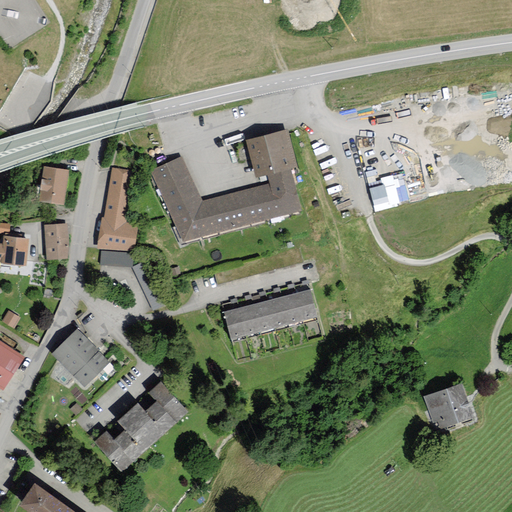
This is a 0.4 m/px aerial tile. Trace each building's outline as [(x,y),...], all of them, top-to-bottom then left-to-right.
[(289,129),(249,138),(256,171),(296,162),(289,129)] [(183,156),(152,168),(184,237),(303,209),(293,167),(269,172),(272,184),(202,200),(183,156)] [(41,199),(63,202),(67,172),(45,169),(41,199)] [(102,220),(99,246),(133,250),(136,225),(125,224),(132,171),(112,169),(106,220),(102,220)] [(0,221),(0,230),(8,232),(10,223),(0,221)] [(45,226),(48,259),(67,257),(65,225),(45,226)] [(0,260),(25,263),(27,239),(5,237),(4,245),(0,244),(0,260)] [(100,263),(132,265),(133,251),(101,249),(100,263)] [(133,264),(152,309),(163,305),(144,260),(133,264)] [(226,312),(233,336),(318,314),(311,289),(226,312)] [(3,320),(14,326),(20,315),(9,309),(3,320)] [(55,355),(85,386),(110,362),(79,331),(55,355)] [(23,354),(0,339),(0,384),(2,386),(23,354)] [(107,434),(96,445),(123,474),(189,413),(163,384),(152,394),(159,402),(147,413),(138,404),(118,422),(127,431),(115,442),(107,434)] [(460,386),(426,398),(434,421),(438,419),(441,428),(471,417),(460,386)] [(109,431),(114,438),(123,431),(118,424),(109,431)] [(72,511),(35,485),(18,508),(24,511),(72,511)]
